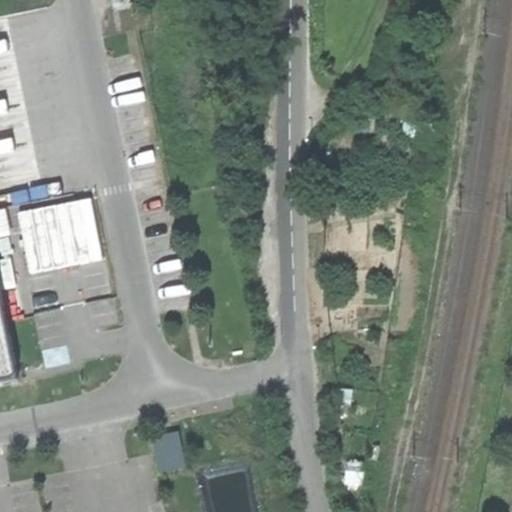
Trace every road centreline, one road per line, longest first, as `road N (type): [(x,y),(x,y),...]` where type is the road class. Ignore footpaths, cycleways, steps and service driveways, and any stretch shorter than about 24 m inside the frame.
road 1 (unclassified): [(160,393),(81,0)]
road 2 (unclassified): [(290,0),(297,369)]
road 3 (unclassified): [(0,425),(160,393)]
road 4 (unclassified): [(297,369),(324,511)]
road 5 (unclassified): [(160,393),(297,369)]
